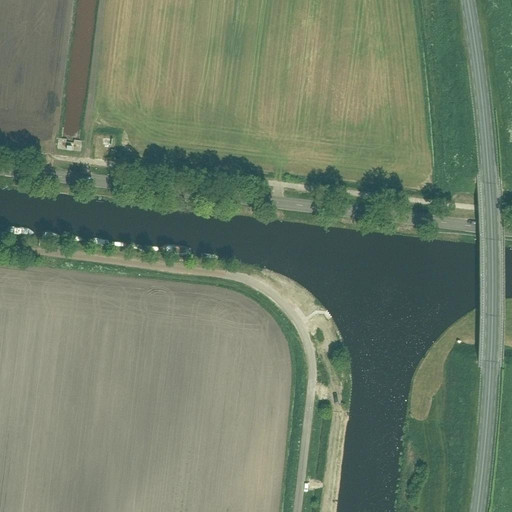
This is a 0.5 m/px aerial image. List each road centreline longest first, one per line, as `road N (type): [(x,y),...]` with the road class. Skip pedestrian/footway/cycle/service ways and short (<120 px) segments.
road 1 (tertiary): [(511,230),(0,169)]
road 2 (secondary): [(476,511),(490,363),(490,242),(467,0)]
road 3 (unclassified): [(296,511),(311,356),(287,306),(250,280),(224,274),(0,247)]
road 4 (track): [(50,157),(72,0)]
